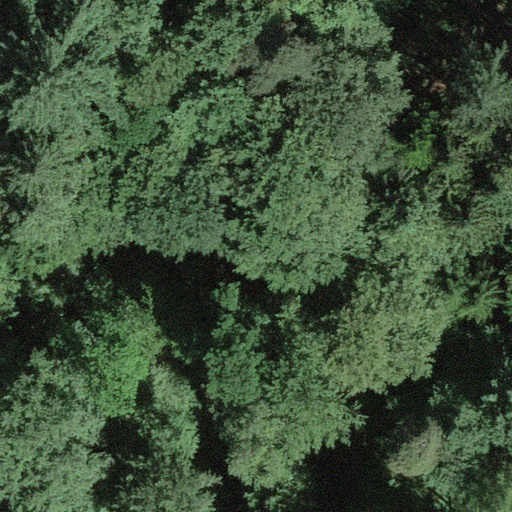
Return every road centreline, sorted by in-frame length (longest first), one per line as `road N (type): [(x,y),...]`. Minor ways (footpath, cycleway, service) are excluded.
road 1 (track): [(0,172),(290,236),(406,225),(511,199)]
road 2 (track): [(0,361),(46,323),(235,230)]
